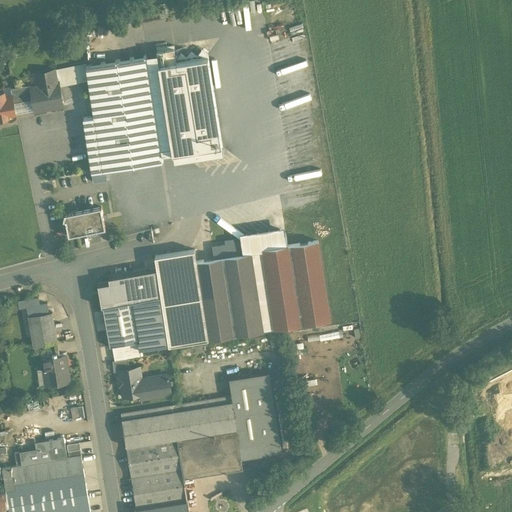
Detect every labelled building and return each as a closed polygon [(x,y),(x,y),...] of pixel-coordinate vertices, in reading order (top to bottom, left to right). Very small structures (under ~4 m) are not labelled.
[(174,47),(157,50),(159,63),(176,60),(174,47)] [(146,55),(86,64),(94,115),(83,117),(92,172),(163,161),(146,55)] [(176,60),(159,63),(172,152),(222,144),(208,55),(176,60)] [(54,69),(41,71),(44,84),(31,87),(30,84),(24,85),(27,100),(33,99),(35,110),(36,110),(36,109),(53,106),(53,107),(62,105),(58,82),(57,82),(54,69)] [(24,85),(11,87),(13,103),(27,100),(24,85)] [(4,91),(0,91),(0,118),(7,117),(7,115),(15,113),(11,95),(5,96),(4,91)] [(299,144),(318,136),(317,132),(297,139),(299,144)] [(101,206),(64,213),(64,215),(63,220),(65,220),(68,235),(105,228),(101,206)] [(246,232),(249,228),(236,217),(230,223),(224,218),(221,221),(240,238),(245,232),(246,232)] [(257,232),(252,239),(245,234),(241,240),(243,254),(251,252),(263,330),(274,328),(262,248),(287,244),(285,234),(279,229),(274,235),(268,231),(263,237),(257,232)] [(287,244),(262,248),(274,328),(330,319),(318,240),(287,244)] [(196,261),(195,249),(155,255),(161,295),(169,344),(207,339),(195,261),(196,261)] [(196,261),(195,261),(207,339),(263,330),(251,252),(243,254),(196,261)] [(140,340),(138,340),(140,350),(169,344),(161,295),(133,300),(140,340)] [(133,300),(103,305),(110,345),(112,344),(138,340),(140,340),(133,300)] [(53,311),(28,315),(33,345),(39,344),(54,342),(57,341),(53,311)] [(138,340),(112,344),(115,360),(127,358),(141,356),(140,350),(138,340)] [(54,342),(39,344),(41,353),(55,351),(54,342)] [(64,355),(43,358),(44,369),(47,384),(69,381),(67,368),(66,368),(64,355)] [(115,360),(113,360),(114,372),(119,371),(119,370),(129,368),(127,358),(115,360)] [(129,368),(119,370),(119,371),(123,396),(132,395),(143,393),(141,378),(140,367),(129,368)] [(44,369),(37,370),(40,385),(47,384),(44,369)] [(269,371),(229,378),(231,394),(241,458),(281,451),(269,371)] [(167,374),(141,378),(143,393),(132,395),(133,399),(171,393),(167,374)] [(231,394),(121,412),(126,446),(177,438),(184,477),(243,467),(241,458),(231,394)] [(83,405),(74,406),(75,416),(84,415),(83,405)] [(63,436),(35,441),(34,436),(18,439),(20,451),(14,452),(16,464),(67,456),(63,436)] [(177,438),(126,446),(136,507),(187,499),(184,477),(177,438)] [(79,441),(67,443),(68,450),(79,448),(80,448),(79,448),(78,442),(79,442),(79,441)] [(16,464),(2,467),(5,486),(9,511),(90,511),(81,454),(80,454),(69,456),(67,456),(16,464)] [(5,486),(0,487),(0,511),(9,511),(5,486)] [(189,511),(187,499),(136,507),(136,511),(189,511)]
